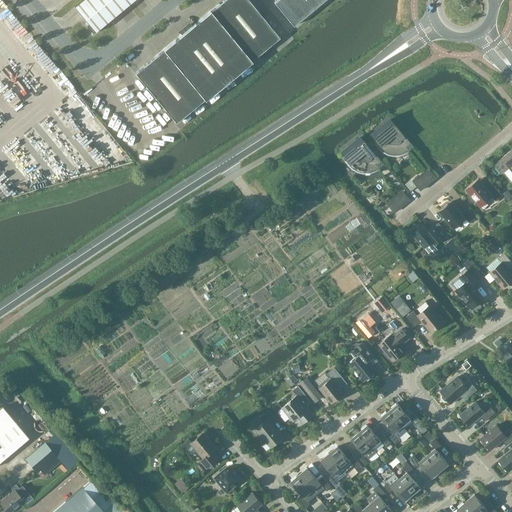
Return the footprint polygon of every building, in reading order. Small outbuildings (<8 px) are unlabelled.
[(92,34),(133,0),(81,0),(74,7),(87,23),(85,25),(92,34)] [(279,38),(247,0),(223,0),(210,12),(209,11),(191,27),(190,24),(179,33),(181,35),(162,50),(163,50),(134,74),(175,123),(203,100),(204,101),(251,62),(250,61),(279,38)] [(293,24),(305,14),(292,0),(274,0),(293,24)] [(292,0),(305,14),(315,6),(310,0),(292,0)] [(113,73),(105,79),(112,87),(115,84),(112,80),(117,76),(113,73)] [(85,102),(92,96),(88,92),(82,98),(85,102)] [(457,92),(447,100),(462,118),(471,110),(457,92)] [(447,100),(437,108),(452,126),(462,118),(447,100)] [(421,104),(411,112),(426,131),(436,122),(421,104)] [(411,112),(400,121),(415,139),(426,131),(411,112)] [(409,150),(407,147),(411,144),(407,138),(406,139),(390,120),(372,134),(376,139),(374,141),(380,148),(381,149),(383,150),(384,151),(387,153),(388,153),(389,153),(391,154),(394,155),(395,155),(397,155),(400,154),(401,154),(402,154),(404,153),(406,152),(407,151),(409,150)] [(378,169),(379,168),(380,167),(378,165),(382,161),(377,156),(372,151),(367,145),(361,137),(342,151),(347,157),(345,158),(350,165),(351,165),(352,167),(354,168),(356,170),(358,170),(359,171),(361,171),(362,172),(364,172),(366,172),(368,172),(369,172),(371,172),(373,171),(374,170),(378,169)] [(372,141),(367,145),(372,151),(377,147),(372,141)] [(510,167),(511,169),(511,149),(495,163),(502,173),(510,167)] [(428,168),(413,181),(421,191),(436,178),(428,168)] [(476,181),(466,189),(471,195),(470,196),(469,198),(472,201),(474,202),(476,200),(480,206),(492,196),(496,200),(503,195),(489,178),(480,185),(476,181)] [(403,184),(406,189),(413,185),(409,180),(403,184)] [(511,196),(508,191),(503,195),(507,200),(511,196)] [(397,194),(386,203),(394,213),(405,204),(397,194)] [(453,200),(440,210),(453,227),(466,217),(470,222),(476,217),(468,207),(462,212),(453,200)] [(424,223),(413,232),(424,246),(431,255),(438,249),(434,244),(443,236),(434,225),(429,229),(424,223)] [(452,239),(445,244),(455,255),(461,250),(452,239)] [(467,243),(461,246),(463,252),(470,249),(467,243)] [(498,245),(494,249),(498,254),(502,250),(498,245)] [(490,272),(485,277),(490,283),(495,278),(504,289),(511,281),(511,274),(508,270),(511,267),(511,261),(504,253),(498,258),(502,263),(490,272)] [(489,269),(494,261),(490,259),(485,267),(489,269)] [(455,264),(460,270),(465,266),(460,260),(455,264)] [(464,284),(455,291),(461,298),(462,297),(472,309),(475,306),(476,306),(480,303),(481,301),(483,299),(473,287),(479,282),(469,269),(459,278),(464,284)] [(382,312),(389,307),(381,298),(375,303),(382,312)] [(421,321),(431,333),(444,322),(430,305),(417,316),(414,311),(406,317),(414,326),(421,321)] [(402,344),(410,338),(402,329),(392,337),(391,335),(379,345),(392,361),(404,352),(399,345),(402,343),(402,344)] [(356,358),(349,364),(364,382),(377,371),(368,361),(374,357),(362,343),(361,343),(356,343),(352,346),(352,351),(351,352),(356,358)] [(498,350),(500,353),(506,349),(507,348),(505,345),(498,350)] [(470,364),(467,360),(462,364),(466,368),(470,364)] [(325,372),(315,380),(321,388),(320,389),(332,404),(344,394),(338,386),(345,380),(335,368),(327,374),(325,372)] [(298,381),(297,380),(295,377),(291,372),(284,378),(291,387),(298,381)] [(306,377),(299,382),(315,402),(322,396),(306,377)] [(477,390),(469,381),(464,385),(457,377),(440,391),(443,395),(442,396),(442,398),(445,401),(447,401),(448,400),(451,404),(464,393),(468,398),(477,390)] [(305,406),(310,401),(298,386),(293,391),(297,396),(282,408),(293,421),(298,417),(303,424),(313,416),(305,406)] [(495,413),(491,408),(485,413),(476,402),(460,415),(469,426),(480,417),(485,422),(495,413)] [(408,416),(399,405),(398,404),(389,411),(403,426),(410,420),(416,426),(421,422),(413,412),(408,416)] [(0,434),(15,422),(2,407),(0,408),(0,434)] [(280,407),(275,410),(282,421),(287,418),(280,407)] [(264,450),(269,446),(271,448),(278,442),(278,443),(277,443),(278,444),(279,443),(282,441),(282,440),(281,440),(283,438),(277,429),(275,430),(271,424),(277,419),(276,419),(269,410),(259,417),(263,423),(255,430),(256,430),(265,441),(261,445),(264,450)] [(406,431),(403,426),(389,411),(381,418),(382,419),(392,430),(387,434),(396,444),(401,440),(399,438),(407,431),(406,431)] [(15,422),(0,434),(0,461),(28,438),(15,422)] [(368,425),(359,432),(373,448),(377,452),(384,446),(386,448),(387,447),(390,444),(391,444),(383,434),(378,438),(369,426),(368,425)] [(511,440),(511,432),(509,429),(503,433),(497,425),(480,439),(490,451),(502,441),(506,445),(511,440)] [(359,432),(351,439),(352,440),(362,452),(357,455),(365,465),(371,461),(369,459),(377,453),(377,452),(373,448),(359,432)] [(443,448),(434,438),(429,432),(424,436),(435,449),(427,455),(440,471),(449,464),(448,463),(438,452),(443,448)] [(209,438),(206,435),(204,435),(203,434),(192,443),(199,452),(198,453),(203,459),(201,461),(207,468),(218,459),(211,451),(215,447),(209,440),(209,438)] [(511,441),(504,448),(508,453),(499,461),(508,472),(511,468),(511,441)] [(36,472),(56,456),(44,442),(25,459),(36,472)] [(338,446),(329,453),(342,469),(346,473),(347,474),(354,467),(356,469),(361,465),(353,455),(348,459),(339,448),(338,446)] [(329,453),(321,461),(322,462),(332,473),(327,477),(335,487),(340,483),(338,480),(346,473),(342,469),(329,453)] [(440,471),(427,455),(419,462),(414,455),(409,459),(417,469),(421,465),(432,478),(440,471)] [(421,488),(420,486),(410,475),(415,471),(406,461),(401,466),(407,472),(399,479),(412,495),(421,488)] [(64,462),(59,467),(64,473),(70,469),(64,462)] [(242,480),(233,470),(230,472),(226,468),(214,478),(227,493),(242,480)] [(318,480),(309,469),(308,468),(299,475),(316,495),(324,489),(326,491),(331,487),(323,477),(318,480)] [(308,502),(316,495),(299,475),(291,482),(301,494),(297,498),(305,508),(310,504),(308,502)] [(103,511),(110,507),(115,503),(94,478),(89,482),(82,487),(52,511),(103,511)] [(182,493),(188,488),(180,479),(174,484),(182,493)] [(412,495),(399,479),(391,486),(386,479),(380,483),(389,493),(393,489),(404,502),(412,495)] [(9,511),(24,500),(23,500),(30,494),(22,485),(16,490),(15,489),(0,501),(0,502),(7,511),(9,511)] [(391,511),(393,511),(392,510),(391,510),(382,499),(386,495),(378,485),(373,489),(374,491),(366,497),(371,503),(378,511),(391,511)] [(357,487),(352,490),(356,495),(361,492),(357,487)] [(253,511),(262,504),(253,493),(237,505),(242,511),(253,511)] [(475,496),(476,496),(475,494),(466,501),(475,511),(497,511),(490,503),(485,507),(475,496)] [(193,502),(188,495),(184,499),(189,505),(193,502)] [(231,511),(237,505),(233,501),(227,506),(231,511)] [(475,511),(466,501),(458,509),(459,510),(460,511),(475,511)] [(378,511),(371,503),(363,509),(357,503),(352,507),(356,511),(378,511)]
